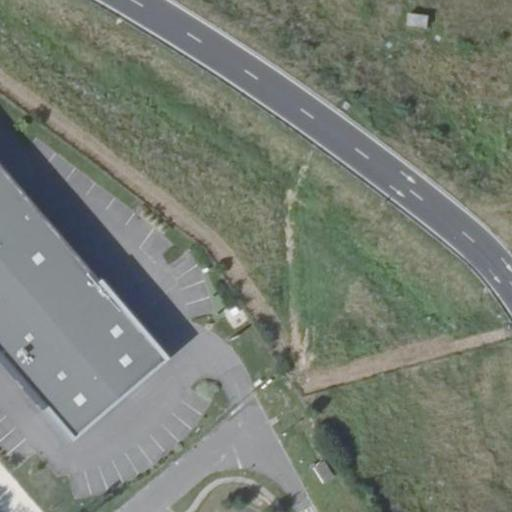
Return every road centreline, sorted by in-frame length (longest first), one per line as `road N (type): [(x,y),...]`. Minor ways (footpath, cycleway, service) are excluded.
road 1 (motorway): [(128,0),(281,92),(485,250),(511,285)]
road 2 (unclassified): [(149,511),(232,443),(251,441)]
